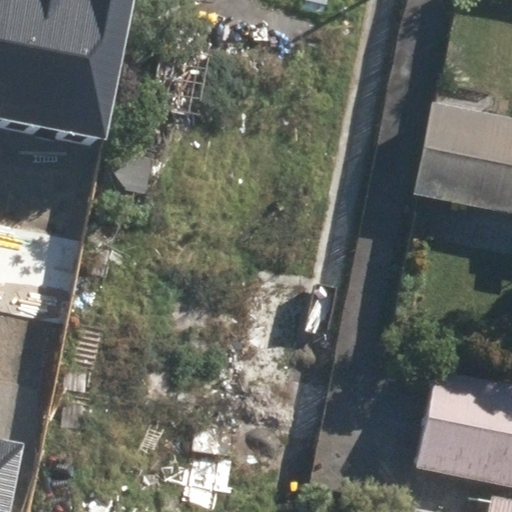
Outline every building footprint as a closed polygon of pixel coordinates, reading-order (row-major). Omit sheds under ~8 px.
[(194,126),(326,154),(341,77),(333,76),(337,58),(296,50),(294,67),(208,50),(206,60),(164,51),(153,110),(195,119),(194,126)] [(0,267),(0,289),(52,302),(76,194),(28,183),(41,122),(34,121),(45,72),(1,61),(0,67),(0,266),(0,267)] [(511,123),(433,108),(416,200),(511,217),(511,123)] [(152,151),(171,153),(175,123),(156,120),(152,151)] [(192,455),(225,460),(228,432),(287,440),(297,374),(254,369),(260,333),(205,326),(213,264),(153,256),(132,420),(195,427),(192,455)] [(417,469),(511,489),(511,389),(437,373),(417,469)] [(0,511),(13,511),(16,409),(0,408),(0,511)] [(297,446),(247,437),(237,493),(288,502),(297,446)] [(511,511),(511,504),(497,501),(494,511),(511,511)]
